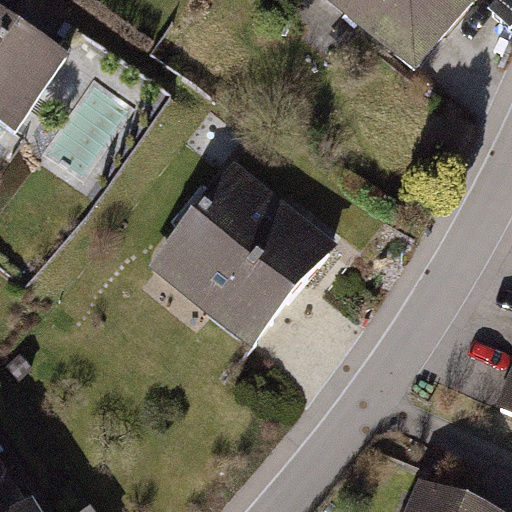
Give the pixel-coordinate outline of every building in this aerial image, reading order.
[(331,0),(416,70),(473,0),(331,0)] [(0,136),(62,52),(0,6),(0,136)] [(253,344),(336,239),(238,163),(155,268),(253,344)] [(511,412),(511,387),(503,410),(511,412)] [(0,468),(0,511),(44,511),(27,486),(16,493),(0,468)] [(489,511),(423,486),(412,511),(489,511)]
